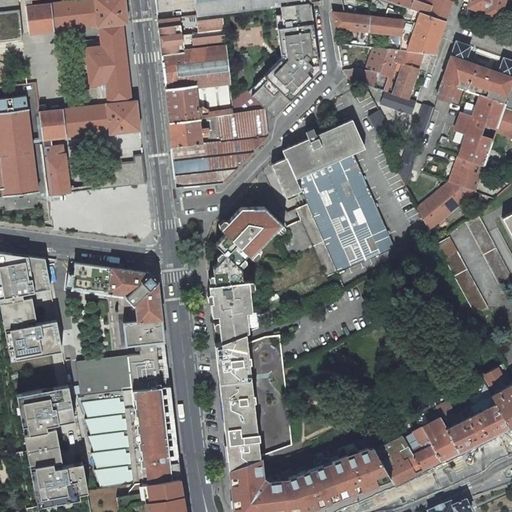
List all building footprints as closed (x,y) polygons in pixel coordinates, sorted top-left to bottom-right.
[(18,0),(0,0),(0,35),(22,34),(18,0)] [(38,112),(42,139),(51,138),(109,131),(109,133),(140,130),(136,99),(130,100),(121,23),(128,23),(124,0),(75,0),(31,5),(25,6),(29,33),(97,25),(97,26),(99,26),(101,38),(84,40),(89,85),(105,83),(108,103),(105,103),(105,104),(38,112)] [(311,2),(320,1),(319,0),(194,0),(197,16),(221,13),(280,6),(310,3),(311,2)] [(370,9),(372,0),(341,0),(342,3),(357,7),(357,8),(370,9)] [(382,0),(389,3),(405,8),(409,9),(411,0),(382,0)] [(444,21),(451,1),(449,0),(411,0),(409,9),(419,13),(419,12),(444,21)] [(469,0),(468,6),(498,17),(503,0),(469,0)] [(232,113),(264,109),(264,108),(265,109),(271,103),(279,110),(307,82),(304,79),(314,68),(313,56),(317,55),(310,3),(280,6),(281,15),(284,35),(278,36),(281,57),(270,69),(273,72),(257,89),(253,86),(247,92),(243,89),(231,99),(232,113)] [(388,49),(400,50),(405,8),(389,3),(384,18),(367,16),(344,13),(332,12),(337,44),(373,47),(388,48),(388,49)] [(357,7),(342,3),(344,13),(367,16),(370,9),(357,8),(357,7)] [(409,9),(405,8),(400,50),(424,53),(433,54),(444,21),(419,12),(419,13),(409,9)] [(197,79),(197,84),(227,81),(229,80),(221,13),(197,16),(199,32),(192,33),(194,51),(161,55),(164,83),(197,79)] [(281,15),(275,16),(278,36),(284,35),(281,15)] [(182,34),(180,17),(157,20),(161,55),(194,51),(192,33),(182,34)] [(505,103),(496,131),(511,136),(511,60),(503,57),(497,73),(464,61),(470,46),(456,41),(442,81),(455,86),(468,90),(505,103)] [(346,57),(368,60),(365,69),(351,67),(351,68),(344,69),(342,71),(347,78),(373,87),(376,72),(380,72),(388,49),(388,48),(373,47),(337,44),(340,62),(346,61),(346,57)] [(407,99),(424,53),(400,50),(388,49),(380,72),(376,72),(373,87),(384,91),(407,99)] [(304,79),(307,82),(319,69),(317,55),(313,56),(314,68),(304,79)] [(270,69),(253,86),(257,89),(273,72),(270,69)] [(197,79),(164,83),(165,88),(197,84),(197,79)] [(230,113),(227,81),(197,84),(165,88),(169,122),(199,119),(207,118),(206,117),(230,113)] [(449,101),(455,86),(442,81),(436,97),(449,101)] [(359,103),(371,96),(366,87),(354,93),(359,103)] [(505,103),(468,90),(447,152),(459,156),(450,181),(426,200),(417,208),(428,229),(444,216),(475,191),(496,131),(505,103)] [(410,114),(415,102),(407,99),(384,91),(380,103),(410,114)] [(0,99),(0,111),(28,108),(26,96),(0,99)] [(0,188),(2,188),(3,196),(38,191),(32,141),(28,108),(0,111),(0,188)] [(268,136),(264,109),(232,113),(230,113),(206,117),(207,118),(208,127),(209,134),(209,142),(202,142),(172,146),(176,187),(224,182),(268,136)] [(379,110),(378,110),(368,116),(384,147),(395,141),(379,110)] [(200,128),(199,119),(169,122),(172,146),(202,142),(201,135),(209,134),(208,127),(200,128)] [(308,139),(283,150),(286,157),(271,164),(285,196),(301,190),(337,272),(394,247),(353,153),(364,148),(351,120),(316,135),(312,127),(305,130),(308,139)] [(404,151),(416,155),(423,137),(410,132),(404,151)] [(42,139),(43,147),(52,146),(51,138),(42,139)] [(434,143),(424,139),(415,165),(425,168),(434,143)] [(52,146),(43,147),(49,194),(66,192),(68,192),(70,192),(65,153),(63,153),(62,144),(52,146)] [(133,155),(134,161),(136,184),(138,184),(146,183),(143,154),(133,155)] [(136,184),(134,161),(89,166),(91,185),(92,189),(136,184)] [(403,161),(398,174),(405,186),(405,185),(413,165),(413,164),(403,161)] [(425,169),(413,165),(405,185),(405,186),(410,195),(419,188),(425,169)] [(419,188),(410,195),(417,208),(426,200),(419,188)] [(221,250),(226,254),(212,267),(214,284),(208,284),(209,293),(211,292),(212,301),(210,301),(212,315),(217,315),(220,341),(245,332),(248,330),(246,311),(252,310),(248,280),(242,280),(241,268),(237,264),(247,253),(250,256),(281,224),(263,207),(240,207),(220,228),(225,233),(215,244),(221,250)] [(511,211),(501,217),(511,238),(511,211)] [(503,293),(511,288),(511,279),(479,218),(478,215),(465,222),(503,293)] [(474,314),(487,307),(449,237),(436,244),(474,314)] [(45,257),(0,251),(0,301),(11,359),(62,350),(57,319),(52,295),(51,288),(45,257)] [(125,296),(132,303),(135,303),(136,320),(123,321),(125,345),(134,344),(135,349),(139,349),(139,353),(76,360),(78,384),(79,392),(79,395),(84,394),(122,390),(132,482),(133,485),(146,482),(178,477),(180,477),(178,461),(169,462),(161,386),(169,385),(157,280),(149,272),(75,262),(71,286),(126,294),(126,295),(125,295),(125,296)] [(246,343),(245,332),(220,341),(215,343),(218,375),(221,374),(228,441),(226,441),(228,468),(259,457),(292,445),(283,368),(279,335),(264,336),(246,343)] [(502,377),(497,368),(484,374),(489,384),(502,377)] [(491,395),(508,426),(511,423),(511,382),(497,390),(497,391),(491,395)] [(68,385),(17,394),(22,425),(28,424),(30,433),(24,434),(37,506),(80,498),(79,493),(88,492),(68,385)] [(169,462),(178,461),(169,385),(161,386),(169,462)] [(132,482),(122,390),(84,394),(84,401),(82,401),(88,418),(85,418),(91,435),(88,435),(94,452),(91,452),(97,469),(94,469),(100,488),(132,482)] [(466,408),(442,420),(446,427),(445,427),(458,451),(508,426),(491,395),(469,406),(473,414),(470,415),(466,408)] [(440,460),(458,451),(445,427),(446,427),(442,420),(440,416),(421,427),(440,460)] [(421,427),(403,438),(421,470),(440,460),(421,427)] [(403,438),(402,435),(375,448),(381,459),(391,478),(394,483),(421,470),(403,438)] [(328,457),(325,457),(340,497),(356,491),(391,478),(381,459),(375,448),(374,448),(369,450),(368,447),(358,450),(357,448),(355,447),(353,447),(350,448),(347,450),(346,452),(347,455),(336,459),(335,456),(331,457),(329,457),(328,457)] [(296,469),(295,471),(296,474),(288,477),(288,480),(288,483),(283,484),(283,480),(268,482),(261,476),(259,457),(228,468),(233,511),(298,511),(301,511),(340,497),(325,457),(322,459),(320,461),(317,463),(318,466),(309,469),(308,466),(305,466),(303,466),(299,468),(296,469)] [(184,511),(178,477),(146,482),(149,500),(144,501),(146,511),(184,511)]
